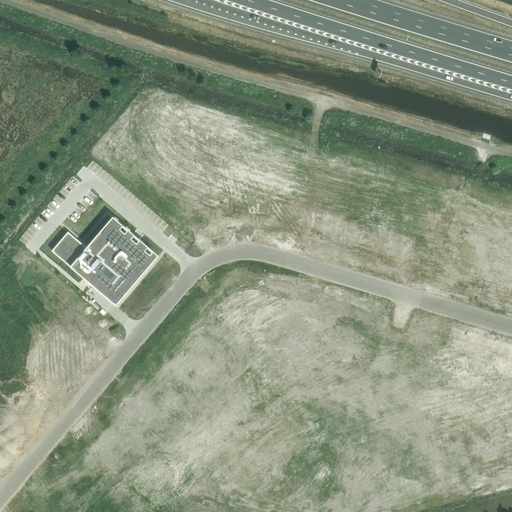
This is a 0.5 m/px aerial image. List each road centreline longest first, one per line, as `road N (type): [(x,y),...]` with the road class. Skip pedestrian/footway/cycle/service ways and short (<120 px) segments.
road 1 (unclassified): [(0,501),(184,279),(217,257),(263,252),(511,328)]
road 2 (track): [(3,0),(511,155)]
road 3 (trunk): [(203,0),(511,97)]
road 4 (trunk): [(244,0),(511,82)]
road 5 (trunk): [(511,52),(342,0)]
